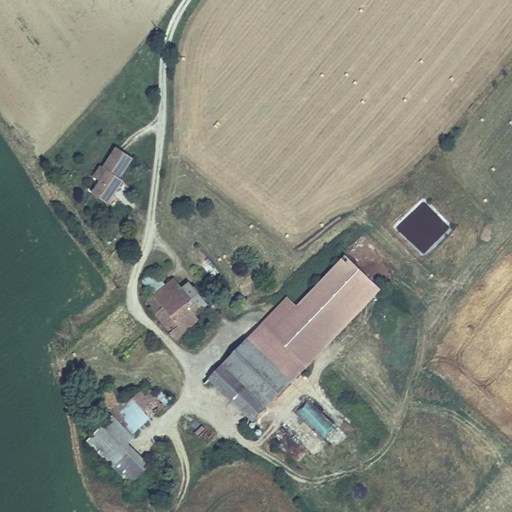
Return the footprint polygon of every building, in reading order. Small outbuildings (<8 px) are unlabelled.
[(103,168),(107,171),(93,194),(109,204),(124,181),(119,178),(132,158),(116,148),(103,168)] [(103,168),(101,167),(86,190),(93,194),(107,171),(103,168)] [(251,418),(378,288),(344,255),(295,305),(286,297),(203,382),(233,410),(237,406),(251,418)] [(175,335),(191,324),(189,320),(200,308),(185,285),(178,291),(170,281),(162,286),(152,274),(140,282),(175,335)] [(147,382),(151,379),(145,374),(142,377),(146,381),(147,382)] [(147,382),(163,400),(167,395),(151,379),(147,382)] [(129,398),(148,416),(163,400),(147,382),(146,381),(129,398)] [(102,392),(112,404),(122,395),(116,388),(111,383),(102,392)] [(125,422),(135,430),(148,416),(129,398),(122,395),(112,404),(115,408),(125,422)] [(295,411),(312,427),(323,415),(306,399),(295,411)] [(111,457),(117,462),(129,448),(128,446),(139,433),(135,430),(125,422),(115,408),(104,421),(115,430),(122,444),(111,457)] [(89,437),(111,457),(122,444),(115,430),(104,421),(89,437)] [(129,448),(117,462),(135,480),(142,472),(146,468),(148,466),(129,448)]
